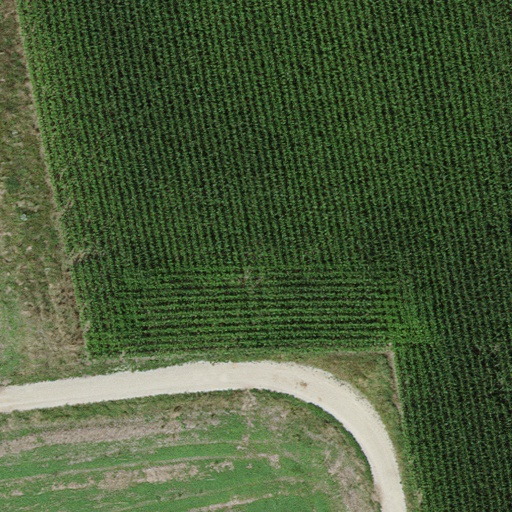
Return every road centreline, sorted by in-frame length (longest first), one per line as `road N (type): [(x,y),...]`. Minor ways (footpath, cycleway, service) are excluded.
road 1 (unclassified): [(0,401),(236,377),(283,379),(323,392)]
road 2 (track): [(323,392),(368,436),(395,511)]
